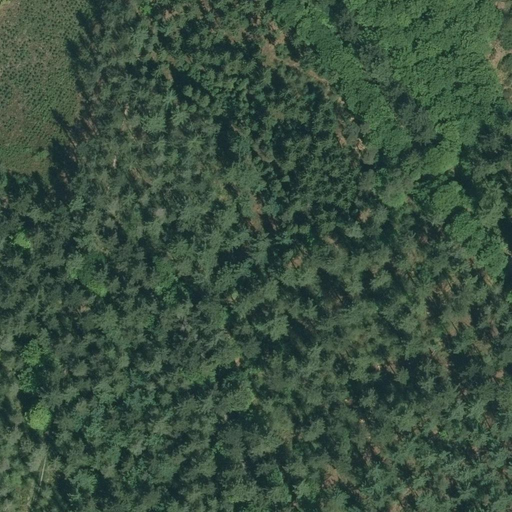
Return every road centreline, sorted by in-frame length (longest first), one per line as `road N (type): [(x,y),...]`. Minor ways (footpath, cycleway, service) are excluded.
road 1 (tertiary): [(265,511),(215,378),(178,314),(0,212)]
road 2 (track): [(428,180),(194,336)]
road 3 (track): [(153,0),(92,262)]
road 4 (track): [(511,367),(289,511)]
road 5 (track): [(428,180),(368,89),(290,0)]
road 6 (track): [(511,268),(428,180)]
